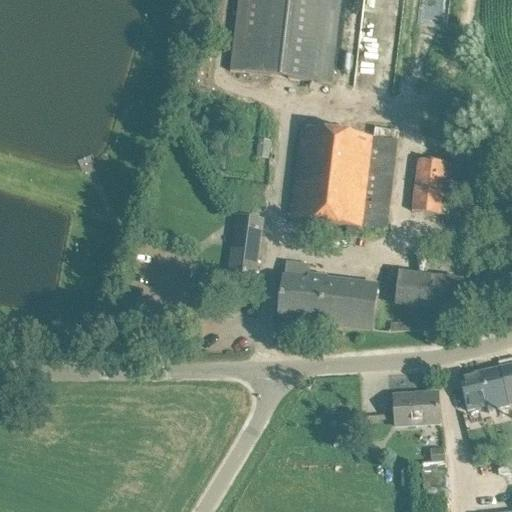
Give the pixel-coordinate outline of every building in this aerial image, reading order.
[(239,0),(230,71),(331,84),(341,0),(239,0)] [(182,114),(175,112),(171,125),(179,128),(182,114)] [(291,220),(361,229),(372,138),(302,129),(291,220)] [(457,165),(418,160),(412,212),(453,217),(457,165)] [(224,178),(221,198),(265,204),(267,184),(224,178)] [(230,273),(239,274),(259,277),(266,220),(236,217),(230,273)] [(399,273),(397,286),(395,306),(459,313),(463,281),(399,273)] [(321,325),(372,331),(378,287),(327,281),(327,279),(309,276),(308,282),(284,279),(279,317),(321,322),(321,325)] [(511,366),(459,379),(467,411),(486,407),(487,411),(511,405),(511,366)] [(394,397),(396,428),(439,425),(438,395),(394,397)] [(445,450),(431,450),(431,465),(445,465),(445,450)] [(511,511),(510,496),(467,500),(468,511),(511,511)]
